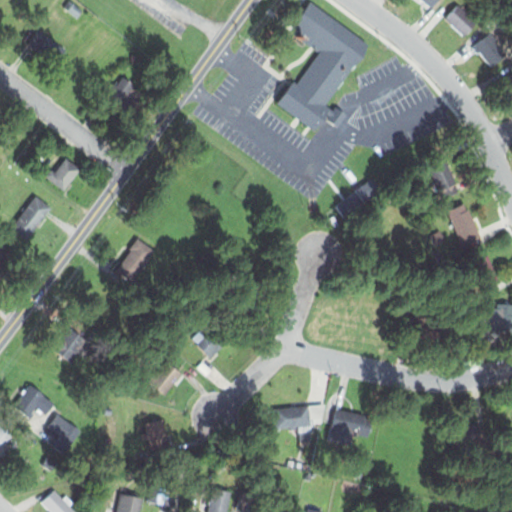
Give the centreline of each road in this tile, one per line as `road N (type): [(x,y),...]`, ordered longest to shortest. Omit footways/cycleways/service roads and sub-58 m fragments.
road 1 (residential): [(0,336),(250,0)]
road 2 (residential): [(511,194),(490,139),(451,82),(355,0)]
road 3 (residential): [(511,365),(440,379),(285,347)]
road 4 (residential): [(215,415),(285,347),(318,253)]
road 5 (residential): [(0,76),(126,170)]
